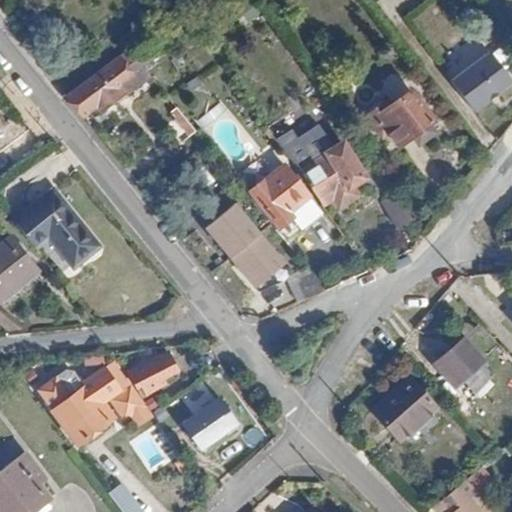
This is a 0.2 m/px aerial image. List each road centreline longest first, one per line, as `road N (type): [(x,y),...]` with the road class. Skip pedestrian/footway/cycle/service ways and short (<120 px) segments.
road 1 (residential): [(215,312),(0,46)]
road 2 (residential): [(215,312),(191,326),(0,347)]
road 3 (residential): [(385,291),(348,296),(245,349)]
road 4 (residential): [(303,418),(385,291)]
road 5 (residential): [(312,429),(223,511)]
